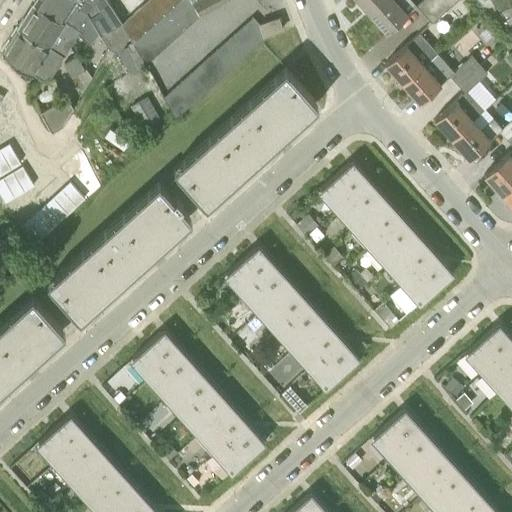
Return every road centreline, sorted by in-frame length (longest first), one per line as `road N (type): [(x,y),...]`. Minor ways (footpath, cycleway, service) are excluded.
road 1 (residential): [(0,424),(355,92)]
road 2 (residential): [(233,511),(508,266)]
road 3 (residential): [(508,266),(355,92)]
